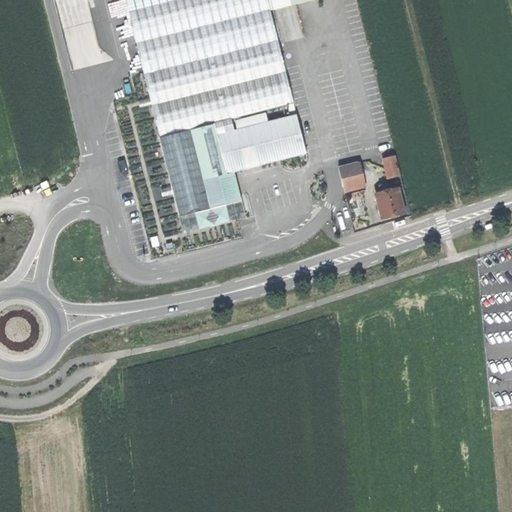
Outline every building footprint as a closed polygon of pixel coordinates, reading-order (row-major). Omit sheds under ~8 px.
[(125,0),(129,14),(186,0),(125,0)] [(269,0),(186,0),(129,14),(161,141),(217,127),(234,122),(297,106),(269,0)] [(300,116),(237,132),(220,137),(230,177),(268,167),(310,157),(300,116)] [(237,132),(234,122),(217,127),(220,137),(237,132)] [(220,137),(217,127),(161,141),(181,217),(237,203),(230,177),(220,137)] [(336,156),(339,168),(360,163),(357,151),(336,156)] [(382,159),(388,178),(400,175),(395,156),(382,159)] [(339,168),(342,179),(362,174),(360,163),(339,168)] [(342,179),(345,189),(365,184),(362,174),(342,179)] [(380,185),(381,192),(389,190),(387,184),(380,185)] [(381,208),(383,218),(393,215),(405,212),(399,188),(389,190),(381,192),(377,193),(379,200),(377,201),(379,209),(381,208)]
